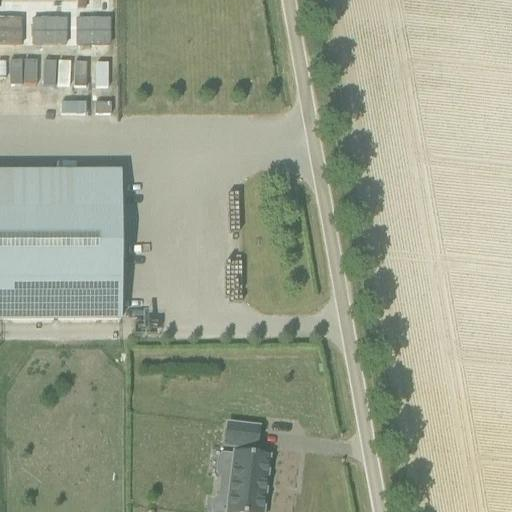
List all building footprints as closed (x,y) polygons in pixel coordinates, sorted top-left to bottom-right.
[(26,37),(38,38),(38,13),(27,13),(26,37)] [(51,37),(74,38),(74,14),(51,14),(51,37)] [(75,14),(75,37),(99,37),(99,14),(75,14)] [(100,15),(101,38),(115,38),(115,14),(100,15)] [(72,83),(71,58),(50,59),(50,84),(72,83)] [(87,59),(73,59),(73,84),(87,84),(87,59)] [(41,62),(33,60),(28,81),(42,84),(45,71),(39,70),(41,62)] [(0,321),(121,321),(120,176),(0,176),(0,321)] [(221,479),(219,497),(229,498),(226,511),(263,511),(265,494),(266,494),(266,492),(264,492),(264,487),(267,487),(267,486),(266,486),(269,460),(270,460),(270,458),(268,458),(268,459),(252,457),(253,451),(256,451),(259,429),(228,425),(225,448),(236,449),(235,454),(233,454),(233,456),(234,456),(231,480),(221,479)]
